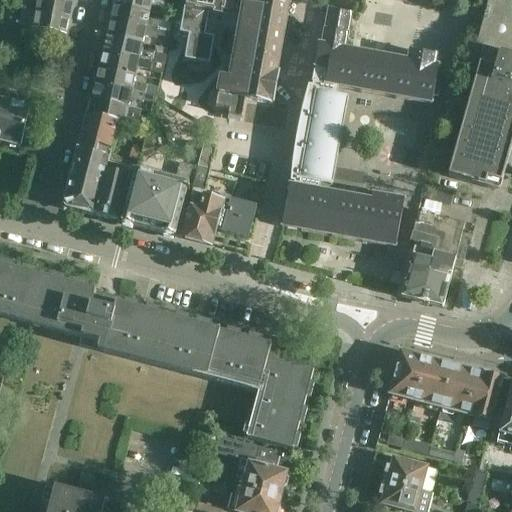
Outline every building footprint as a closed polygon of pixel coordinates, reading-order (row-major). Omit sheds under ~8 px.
[(24,2),(22,10),(69,20),(72,5),(49,0),(36,0),(35,4),(24,2)] [(160,0),(114,0),(113,6),(149,14),(150,7),(162,9),(162,11),(174,13),(176,3),(160,0)] [(184,8),(179,36),(188,38),(184,62),(208,66),(212,41),(204,40),(208,16),(238,21),(239,21),(242,25),(241,26),(235,57),(230,84),(221,83),(216,110),(228,112),(226,121),(241,124),(245,102),(272,107),(277,78),(274,78),(288,0),(186,0),(185,8),(184,8)] [(511,0),(487,0),(487,3),(475,49),(482,51),(511,59),(511,0)] [(281,230),(364,244),(395,250),(403,202),(371,196),(370,202),(320,193),(321,184),(333,186),(347,100),(337,99),(338,91),(430,108),(437,70),(432,69),(434,59),(408,54),(406,64),(343,52),(352,5),(329,1),(327,11),(320,48),(317,47),(310,86),(312,87),(293,188),(288,187),(281,230)] [(112,8),(109,23),(170,36),(172,27),(159,24),(147,21),(149,14),(113,6),(113,7),(112,8)] [(22,10),(19,27),(30,29),(65,37),(69,20),(22,10)] [(109,23),(106,38),(142,46),(143,39),(155,41),(158,42),(159,35),(170,38),(170,36),(109,23)] [(106,38),(103,53),(104,53),(165,67),(167,59),(152,55),(140,53),(142,46),(106,38)] [(511,59),(482,51),(446,178),(484,188),(493,191),(494,191),(498,192),(511,142),(511,59)] [(103,53),(98,69),(99,69),(134,78),(136,69),(148,72),(163,75),(165,67),(104,53),(103,53)] [(98,69),(94,85),(95,85),(155,100),(157,91),(144,87),(132,84),(134,78),(99,69),(98,69)] [(94,85),(90,101),(91,101),(126,109),(128,100),(140,103),(153,107),(155,100),(95,85),(94,85)] [(0,143),(18,147),(27,108),(0,101),(0,143)] [(64,205),(63,206),(64,206),(65,207),(67,210),(66,210),(68,211),(68,210),(77,213),(78,214),(78,213),(95,217),(103,184),(106,172),(108,164),(118,125),(134,129),(136,121),(124,118),(126,109),(91,101),(90,101),(86,117),(85,122),(67,194),(66,195),(67,195),(64,205)] [(209,171),(214,150),(202,147),(197,168),(192,187),(194,188),(204,190),(209,171)] [(103,184),(95,217),(117,223),(131,171),(122,168),(108,164),(106,172),(103,184)] [(135,172),(121,224),(123,225),(122,225),(131,228),(132,227),(164,236),(163,236),(174,239),(174,238),(175,238),(184,201),(190,203),(194,188),(192,187),(197,168),(191,166),(185,185),(135,172)] [(431,191),(428,203),(449,208),(452,196),(431,191)] [(210,248),(210,247),(214,232),(221,233),(220,234),(248,242),(256,208),(229,201),(227,206),(195,198),(190,218),(185,217),(179,240),(210,248)] [(398,286),(395,297),(400,298),(401,299),(403,299),(404,299),(419,303),(428,306),(428,305),(442,309),(453,269),(460,271),(466,248),(458,246),(463,227),(437,220),(420,215),(416,214),(414,223),(411,235),(408,248),(398,286)] [(274,364),(272,364),(267,362),(271,348),(268,347),(268,349),(262,347),(262,343),(248,339),(247,343),(240,341),(241,337),(226,333),(225,337),(211,333),(212,329),(197,325),(196,329),(189,327),(190,324),(176,320),(175,324),(160,320),(161,316),(147,312),(146,316),(138,314),(139,310),(125,306),(124,310),(116,308),(119,299),(117,299),(117,300),(87,292),(88,288),(73,284),(72,288),(65,286),(66,282),(51,278),(50,282),(36,278),(37,274),(22,270),(21,274),(14,272),(15,268),(0,265),(0,313),(82,335),(78,348),(81,349),(82,343),(91,346),(265,391),(251,441),(293,453),(293,451),(296,452),(300,438),(296,437),(299,426),(302,427),(306,413),(302,412),(306,400),(309,401),(313,387),(309,386),(312,377),(313,377),(313,375),(280,366),(281,365),(275,363),(274,363),(274,364)] [(388,397),(414,404),(425,362),(403,356),(403,357),(399,359),(398,359),(388,397)] [(414,404),(439,411),(450,368),(425,362),(414,404)] [(476,375),(450,368),(439,411),(441,411),(438,421),(454,424),(456,415),(465,418),(476,375)] [(501,381),(476,375),(465,418),(473,420),(471,428),(488,432),(501,381)] [(497,437),(495,444),(511,448),(511,384),(497,436),(497,437)] [(389,436),(386,446),(402,450),(405,440),(389,436)] [(293,459),(219,439),(215,455),(235,461),(236,457),(255,462),(254,467),(240,463),(236,480),(240,482),(238,489),(279,500),(282,489),(286,487),(288,480),(285,477),(287,469),(290,470),(293,459)] [(412,453),(415,441),(405,439),(405,440),(402,450),(412,453)] [(448,453),(445,462),(453,464),(455,455),(448,453)] [(462,466),(465,457),(455,455),(453,464),(462,466)] [(382,484),(419,494),(425,470),(392,461),(390,470),(386,469),(382,484)] [(486,478),(473,474),(465,506),(478,509),(486,478)] [(382,484),(379,497),(382,498),(380,507),(396,511),(426,511),(431,497),(419,494),(382,484)] [(101,511),(104,501),(54,488),(51,501),(56,503),(53,511),(101,511)] [(279,500),(238,489),(236,497),(232,496),(228,511),(278,511),(276,509),(279,500)]
